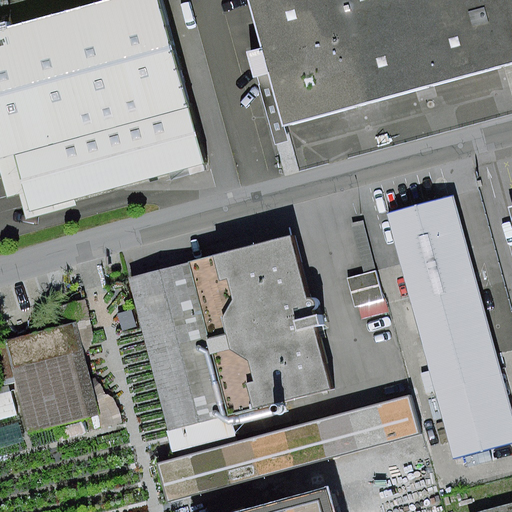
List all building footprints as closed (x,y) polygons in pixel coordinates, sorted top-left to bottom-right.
[(213,166),(168,0),(143,0),(0,38),(0,162),(30,154),(46,211),(213,166)] [(511,0),(263,0),(299,130),(511,72),(511,0)] [(386,214),(453,457),(511,442),(511,420),(449,197),(386,214)] [(364,273),(377,269),(363,219),(351,222),(364,273)] [(170,432),(333,389),(291,233),(128,276),(170,432)] [(353,308),(385,300),(377,269),(364,273),(345,278),(353,308)] [(4,340),(29,433),(98,415),(73,321),(4,340)] [(0,391),(0,417),(22,411),(15,388),(0,391)] [(511,511),(511,502),(475,511),(511,511)]
